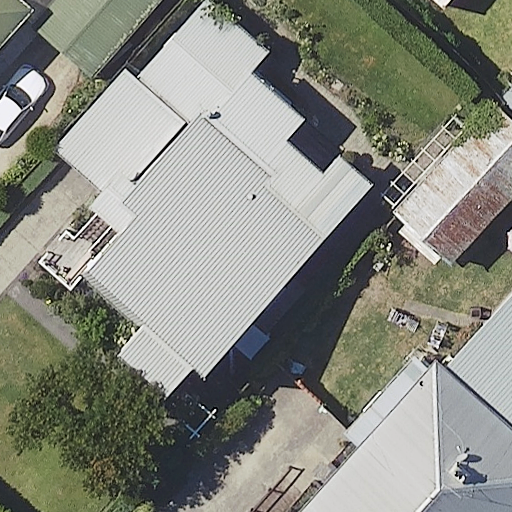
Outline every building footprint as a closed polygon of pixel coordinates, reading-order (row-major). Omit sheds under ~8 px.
[(0,0),(0,89),(66,16),(47,0),(0,0)] [(87,0),(59,32),(116,82),(189,0),(87,0)] [(480,0),(449,0),(467,15),(480,0)] [(415,202),(200,11),(68,158),(142,224),(94,277),(235,403),(415,202)] [(511,225),(511,135),(497,123),(413,222),(473,272),(511,225)] [(511,329),(468,377),(511,416),(511,329)] [(332,511),(511,511),(511,416),(468,377),(462,371),(332,511)]
